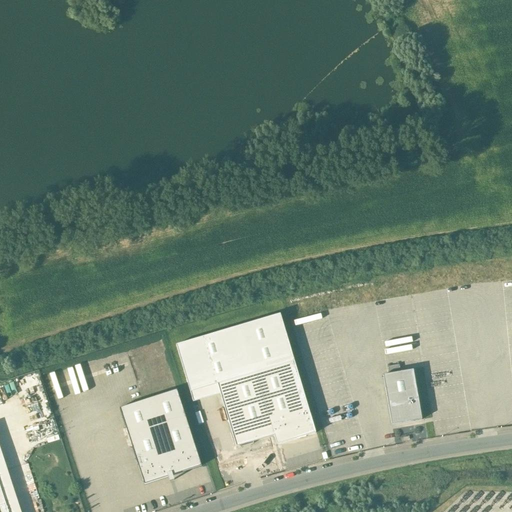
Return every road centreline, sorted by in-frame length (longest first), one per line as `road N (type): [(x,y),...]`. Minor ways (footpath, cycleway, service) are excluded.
road 1 (residential): [(511,439),(302,478),(196,511)]
road 2 (unknown): [(489,442),(473,297)]
road 3 (unknown): [(389,458),(351,318)]
